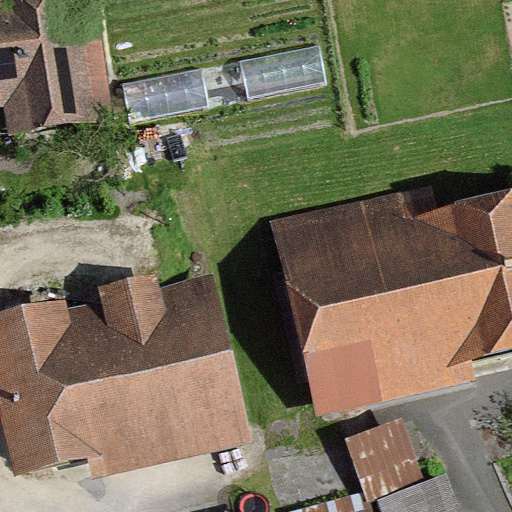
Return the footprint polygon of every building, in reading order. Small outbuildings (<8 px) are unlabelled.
[(7,151),(113,137),(93,0),(41,0),(0,5),(0,110),(2,110),(7,151)] [(253,95),(328,75),(318,35),(243,55),(253,95)] [(433,196),(262,238),(306,416),(511,365),(511,213),(441,231),(433,196)] [(262,461),(224,291),(0,339),(0,353),(17,425),(34,510),(262,461)] [(408,422),(348,441),(363,486),(305,505),(307,511),(379,511),(374,495),(427,478),(408,422)] [(384,511),(460,511),(453,477),(380,494),(384,511)]
